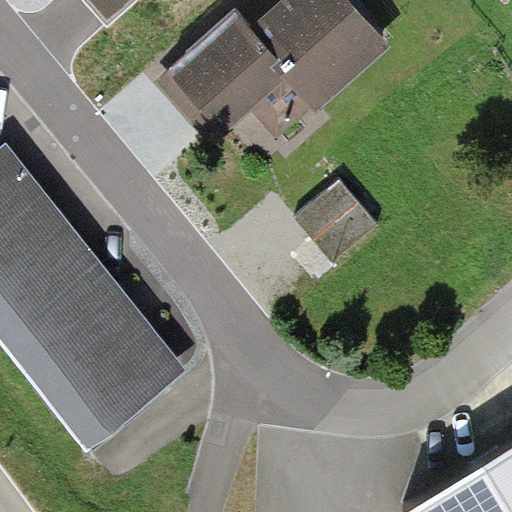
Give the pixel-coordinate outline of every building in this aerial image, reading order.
[(85,0),(110,28),(142,0),(85,0)] [(378,45),(336,0),(274,0),(239,31),(226,16),(155,80),(207,138),(271,81),(301,114),(378,45)] [(188,358),(3,135),(0,136),(0,334),(88,440),(188,358)] [(338,183),(295,220),(331,262),(374,225),(338,183)] [(402,492),(414,511),(511,511),(511,424),(463,454),(402,492)]
